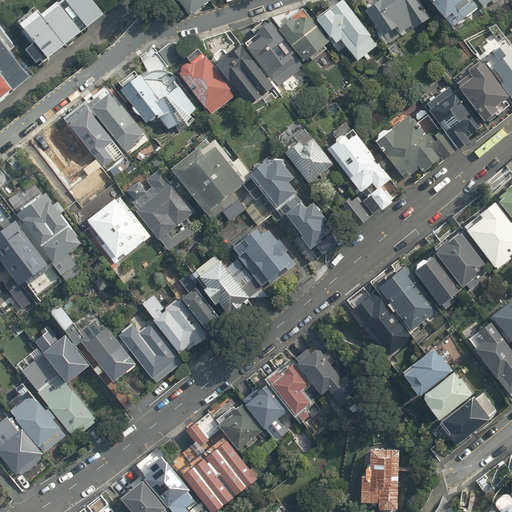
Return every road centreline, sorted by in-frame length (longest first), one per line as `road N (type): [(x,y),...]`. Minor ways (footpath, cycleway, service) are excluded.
road 1 (tertiary): [(511,134),(314,300),(33,511)]
road 2 (residential): [(0,142),(145,33),(268,0)]
